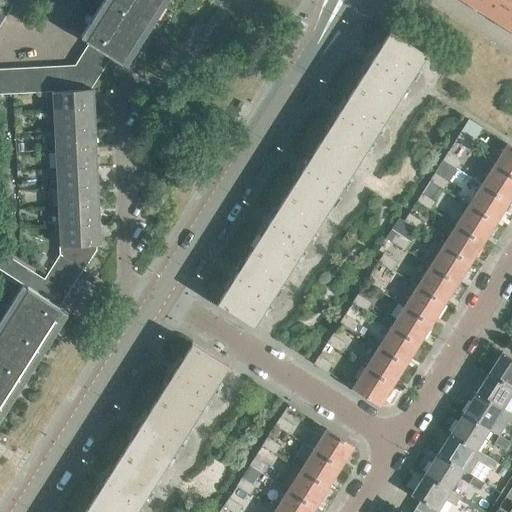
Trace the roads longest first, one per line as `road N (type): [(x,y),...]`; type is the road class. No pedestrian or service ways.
road 1 (tertiary): [(159,293),(340,0)]
road 2 (residential): [(393,442),(159,293)]
road 3 (tertiary): [(22,511),(152,304)]
road 4 (residential): [(393,442),(511,260)]
road 5 (residential): [(123,189),(125,86),(150,80),(169,94),(164,127)]
road 6 (residential): [(152,304),(127,278),(123,189)]
